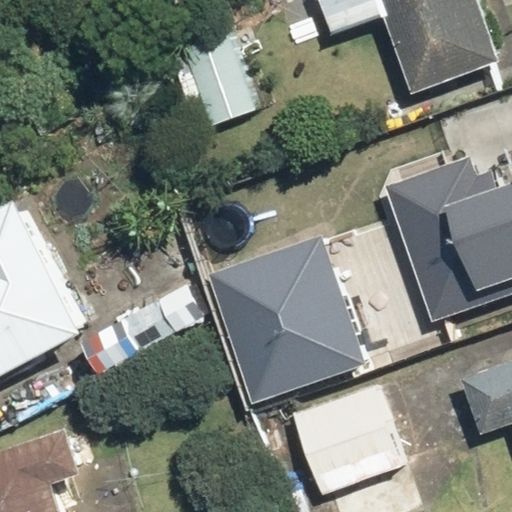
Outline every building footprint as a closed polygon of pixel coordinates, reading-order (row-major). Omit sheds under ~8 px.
[(349,0),(357,22),(387,12),(415,93),(509,61),(487,0),(349,0)] [(266,114),(241,33),(186,49),(211,131),(266,114)] [(456,175),(397,195),(439,323),(511,299),(511,190),(466,206),(456,175)] [(227,191),(184,202),(196,250),(239,239),(227,191)] [(0,388),(93,340),(22,205),(0,216),(0,388)] [(327,238),(216,271),(253,393),(364,360),(327,238)] [(511,367),(468,382),(488,440),(511,431),(511,367)] [(430,511),(384,386),(297,417),(332,511),(430,511)] [(108,425),(0,456),(0,511),(62,511),(57,496),(86,487),(79,462),(116,451),(108,425)]
